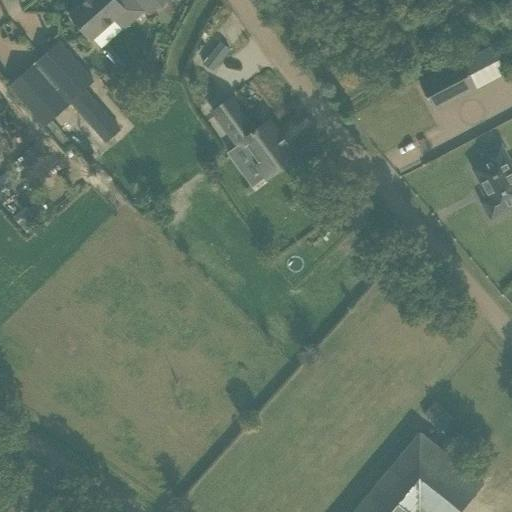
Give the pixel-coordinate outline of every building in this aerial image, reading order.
[(86,0),(69,15),(91,40),(126,9),(117,0),(86,0)] [(136,0),(144,9),(154,0),(136,0)] [(179,0),(160,0),(150,13),(177,34),(195,12),(179,0)] [(202,63),(213,72),(230,50),(219,41),(202,63)] [(93,81),(59,43),(9,87),(44,126),(70,103),(105,143),(120,130),(84,89),(93,81)] [(419,82),(434,111),(476,88),(462,60),(419,82)] [(191,71),(189,79),(198,82),(201,73),(191,71)] [(233,95),(210,112),(236,148),(244,142),(270,177),(299,156),(270,117),(257,127),(233,95)] [(511,167),(500,146),(484,154),(488,162),(474,169),(489,198),(482,202),(491,218),(511,206),(511,167)] [(424,415),(441,430),(453,418),(435,402),(424,415)] [(354,511),(460,511),(484,484),(421,432),(354,511)]
